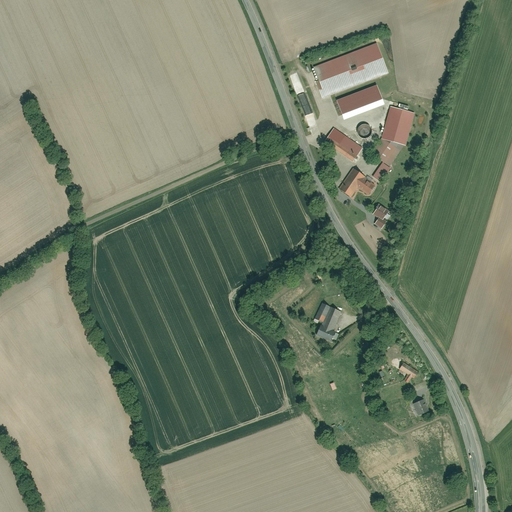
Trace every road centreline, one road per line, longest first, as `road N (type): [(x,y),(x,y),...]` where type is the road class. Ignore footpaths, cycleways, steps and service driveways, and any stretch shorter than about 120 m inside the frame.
road 1 (unclassified): [(0,280),(80,227),(296,131)]
road 2 (tertiary): [(296,131),(339,228),(453,397)]
road 3 (tertiary): [(244,0),(296,131)]
